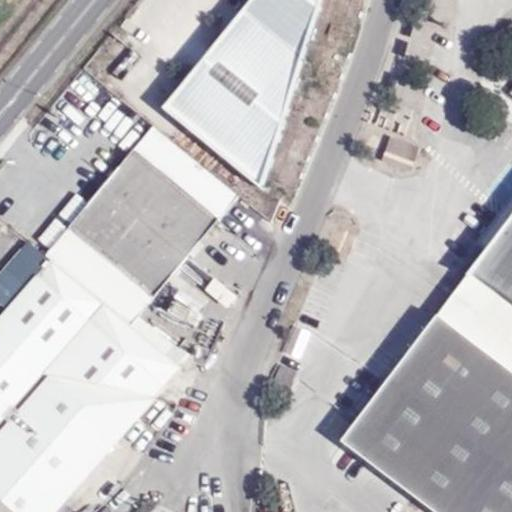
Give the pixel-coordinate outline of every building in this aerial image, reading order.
[(255,0),(166,112),(266,190),(322,0),(255,0)] [(242,197),(155,128),(136,150),(222,221),(242,197)] [(411,170),(418,146),(370,131),(370,130),(365,144),(386,151),(383,161),(411,170)] [(222,221),(136,150),(71,229),(93,247),(82,260),(111,284),(122,271),(157,300),(222,221)] [(497,218),(508,225),(472,273),(511,302),(511,209),(506,205),(497,218)] [(111,284),(82,260),(93,247),(71,229),(47,257),(53,262),(135,327),(163,349),(170,340),(142,318),(157,300),(122,271),(111,284)] [(57,511),(186,367),(163,349),(135,327),(53,262),(0,322),(0,425),(45,374),(51,379),(0,436),(0,511),(57,511)] [(511,302),(472,273),(461,287),(453,298),(457,301),(511,344),(511,302)] [(444,319),(457,301),(453,298),(439,315),(444,319)] [(511,370),(511,344),(457,301),(444,319),(511,370)] [(444,319),(439,315),(385,387),(390,391),(444,319)] [(511,511),(511,370),(444,319),(390,391),(385,387),(343,442),(434,511),(511,511)]
